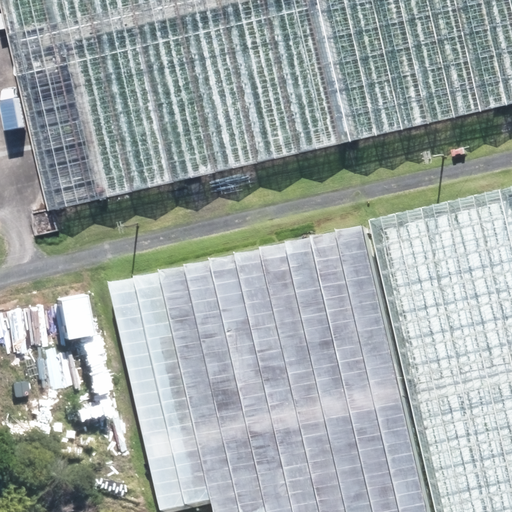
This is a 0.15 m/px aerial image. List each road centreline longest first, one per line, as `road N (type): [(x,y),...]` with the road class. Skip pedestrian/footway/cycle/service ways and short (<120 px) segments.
road 1 (track): [(0,269),(511,169)]
road 2 (track): [(31,263),(0,137)]
